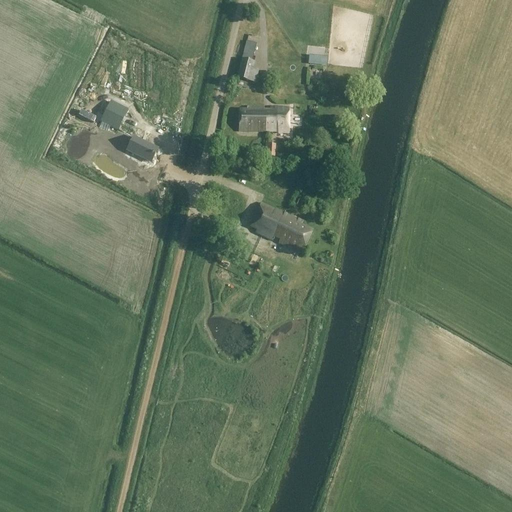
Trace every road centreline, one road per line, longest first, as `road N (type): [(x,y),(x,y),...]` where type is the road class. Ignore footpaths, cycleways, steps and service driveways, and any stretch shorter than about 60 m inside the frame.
road 1 (track): [(119,511),(188,224)]
road 2 (unclassified): [(188,224),(241,0)]
